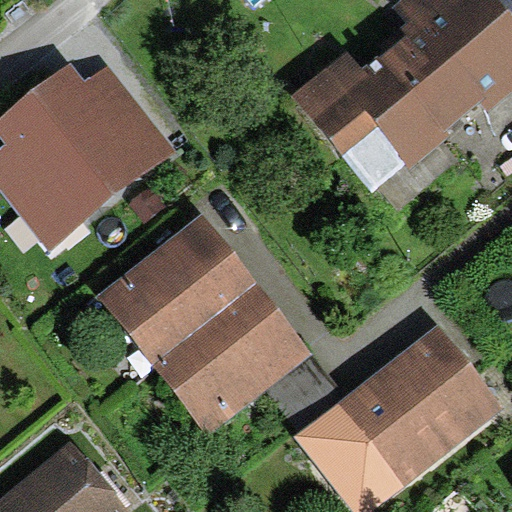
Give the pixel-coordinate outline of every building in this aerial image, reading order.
[(372,126),(412,180),(511,106),(511,42),(480,0),(475,0),(313,122),(338,153),(372,126)] [(171,149),(109,70),(90,85),(76,67),(2,124),(16,142),(0,154),(0,185),(47,246),(171,149)] [(208,223),(101,304),(202,437),(309,356),(208,223)] [(300,440),(357,511),(370,511),(502,407),(440,329),(300,440)] [(0,501),(0,511),(131,511),(73,441),(0,501)]
